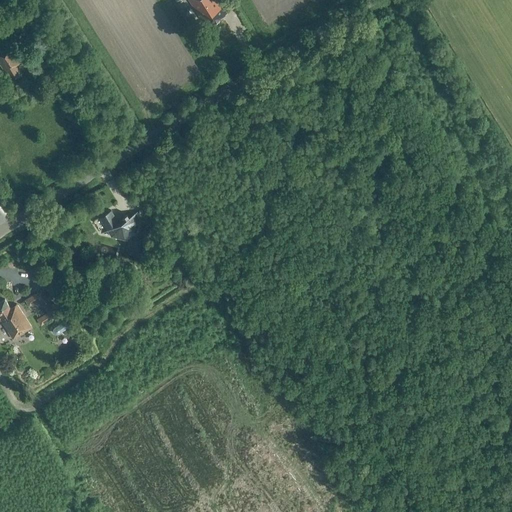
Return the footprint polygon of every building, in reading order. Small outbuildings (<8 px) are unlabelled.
[(203,19),(208,26),(227,13),(218,0),(188,0),(202,20),(203,19)] [(21,23),(11,29),(21,45),(31,38),(21,23)] [(0,51),(0,64),(11,82),(21,75),(15,66),(20,62),(9,45),(0,51)] [(118,223),(111,210),(99,217),(107,230),(100,234),(101,235),(108,230),(111,236),(124,239),(136,232),(139,219),(135,213),(142,209),(142,208),(128,217),(127,214),(122,217),(124,220),(118,223)] [(62,298),(53,282),(45,287),(55,302),(62,298)] [(57,315),(41,289),(27,298),(30,304),(40,298),(48,312),(37,319),(41,325),(57,315)] [(0,301),(0,319),(13,339),(31,327),(17,304),(10,308),(4,299),(0,301)] [(66,335),(73,330),(66,319),(54,327),(52,329),(52,330),(53,332),(54,333),(56,334),(59,333),(63,330),(66,335)]
